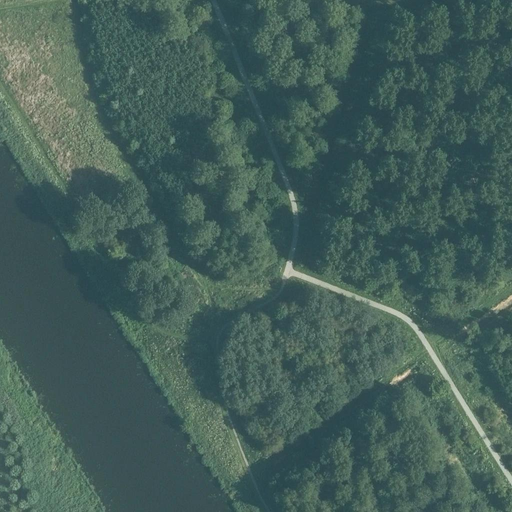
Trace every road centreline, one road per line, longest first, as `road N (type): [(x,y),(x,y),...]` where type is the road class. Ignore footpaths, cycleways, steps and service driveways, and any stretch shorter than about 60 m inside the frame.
road 1 (track): [(295,223),(378,3)]
road 2 (unknown): [(277,511),(233,412),(221,330)]
